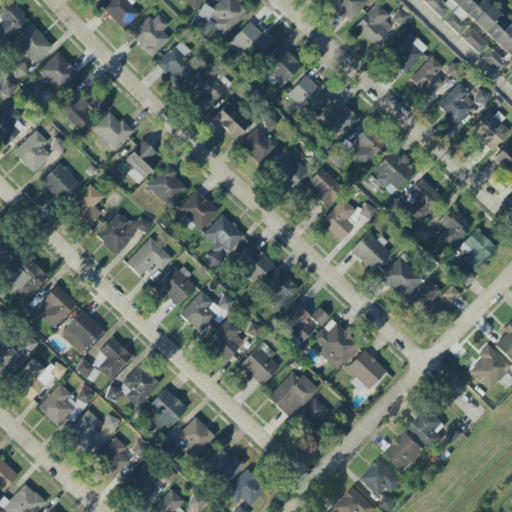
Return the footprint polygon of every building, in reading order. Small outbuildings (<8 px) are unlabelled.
[(27,20),(9,0),(0,8),(0,19),(1,21),(0,21),(0,41),(2,44),(27,20)] [(140,14),(127,0),(109,0),(101,8),(122,31),(140,14)] [(183,0),(194,11),(204,0),(183,0)] [(219,0),(211,9),(203,4),(197,16),(207,22),(201,31),(206,36),(211,27),(225,35),(244,16),(246,12),(234,0),(219,0)] [(330,0),(329,1),(347,17),(361,0),(330,0)] [(511,24),(485,0),(446,0),(443,4),(438,0),(423,0),(422,2),(440,18),(448,10),(451,13),(443,22),(458,35),(470,22),(511,60),(511,24)] [(391,28),(384,21),(389,16),(376,3),(353,27),(373,47),(391,28)] [(391,20),(402,26),(407,16),(397,10),(391,20)] [(131,36),(151,57),(170,40),(161,31),(167,26),(155,13),(131,36)] [(230,41),(252,62),(273,40),(263,30),(260,32),(248,21),(230,41)] [(32,65),(52,47),(30,24),(11,43),(32,65)] [(460,38),(478,55),(487,45),(469,29),(460,38)] [(403,73),(427,51),(408,30),(384,53),(403,73)] [(194,69),(184,58),(190,52),(180,41),(155,64),(175,86),(194,69)] [(262,65),(283,85),(301,66),(280,47),(262,65)] [(499,75),(508,65),(490,49),(481,58),(499,75)] [(37,71),(58,93),(78,75),(56,53),(37,71)] [(409,80),(429,99),(443,83),(435,75),(443,68),(431,56),(409,80)] [(187,84),(201,97),(194,104),(204,113),(231,84),(207,62),(187,84)] [(27,75),(25,63),(11,66),(13,78),(27,75)] [(445,74),(456,80),(462,68),(451,63),(445,74)] [(307,116),(328,96),(308,74),(287,94),(307,116)] [(0,93),(9,98),(15,86),(4,79),(0,86),(0,93)] [(458,84),(437,105),(455,124),(477,104),(458,84)] [(485,105),(488,93),(477,89),(473,102),(485,105)] [(78,130),(106,106),(96,95),(87,104),(75,91),(57,107),(78,130)] [(318,117),(340,137),(357,119),(335,99),(318,117)] [(211,119),(234,139),(248,124),(226,103),(211,119)] [(21,116),(9,104),(0,112),(0,141),(5,146),(24,128),(16,120),(21,116)] [(491,152),(508,130),(499,123),(501,121),(486,109),(468,134),(491,152)] [(113,151),(131,133),(109,111),(89,131),(105,147),(107,144),(113,151)] [(266,129),(278,124),(273,111),(260,116),(266,129)] [(257,164),(275,145),(256,127),(238,146),(257,164)] [(364,168),(385,146),(365,127),(350,144),(357,151),(352,157),(364,168)] [(42,148),(47,143),(35,131),(12,153),(32,173),(50,156),(42,148)] [(66,143),(54,138),(49,149),(61,154),(66,143)] [(137,184),(161,159),(141,141),(122,160),(131,169),(126,173),(137,184)] [(511,177),(511,150),(506,145),(492,160),(511,177)] [(291,187),(306,172),(285,150),(270,165),(291,187)] [(393,194),(413,172),(390,151),(370,173),(393,194)] [(61,203),(79,184),(57,163),(39,183),(61,203)] [(145,187),(168,208),(188,187),(164,166),(145,187)] [(325,208),(343,188),(320,168),(296,195),(306,204),(312,197),(325,208)] [(407,194),(415,200),(406,210),(418,222),(441,198),(421,179),(407,194)] [(100,213),(93,207),(102,197),(89,185),(68,208),(88,226),(100,213)] [(197,233),(217,212),(195,191),(176,209),(185,218),(183,220),(197,233)] [(337,240),(360,215),(342,199),(319,224),(337,240)] [(375,210),(364,203),(358,213),(368,220),(375,210)] [(444,229),(436,238),(449,250),(471,226),(450,208),(437,222),(444,229)] [(95,236),(114,255),(139,230),(142,233),(150,225),(141,216),(132,225),(118,212),(95,236)] [(243,236),(220,215),(201,235),(214,247),(203,259),(214,268),(224,256),(225,257),(243,236)] [(473,272),(495,248),(476,230),(453,254),(473,272)] [(349,251),(371,272),(389,253),(367,232),(349,251)] [(160,271),(171,259),(149,238),(124,264),(139,277),(152,264),(160,271)] [(0,240),(0,264),(3,268),(15,254),(0,240)] [(233,261),(256,282),(273,265),(250,243),(233,261)] [(26,301),(47,277),(24,256),(2,279),(26,301)] [(421,280),(398,257),(379,278),(402,300),(421,280)] [(195,287),(186,279),(188,277),(175,264),(153,288),(175,308),(195,287)] [(474,277),(463,267),(455,276),(466,286),(474,277)] [(298,289),(277,269),(263,284),(275,296),(268,304),(277,312),(298,289)] [(432,299),(440,292),(430,281),(409,299),(426,318),(438,307),(432,299)] [(76,304),(55,285),(37,304),(45,311),(40,317),(53,329),(76,304)] [(441,294),(450,304),(459,295),(450,286),(441,294)] [(215,305),(200,291),(178,314),(199,334),(222,309),(225,312),(233,304),(224,296),(215,305)] [(309,316),(295,303),(277,322),(301,344),(327,316),(317,308),(309,316)] [(81,355),(103,330),(81,310),(58,335),(81,355)] [(226,361),(243,342),(236,336),(240,331),(227,319),(206,343),(226,361)] [(493,346),(511,363),(511,362),(511,321),(511,320),(502,330),(506,333),(493,346)] [(323,350),(318,354),(335,370),(358,346),(334,324),(325,333),(321,330),(312,339),(323,350)] [(0,373),(1,374),(18,358),(0,337),(0,373)] [(21,346),(29,352),(36,344),(29,337),(21,346)] [(89,363),(109,381),(131,357),(112,339),(89,363)] [(259,388),(279,367),(270,358),(274,354),(261,342),(237,367),(259,388)] [(487,391),(510,368),(486,345),(477,355),(480,359),(468,372),(487,391)] [(353,379),(349,383),(362,394),(384,370),(362,350),(344,370),(353,379)] [(45,370),(32,358),(10,381),(30,401),(54,376),(57,379),(65,371),(54,360),(45,370)] [(94,381),(99,370),(80,361),(75,372),(94,381)] [(136,408),(159,383),(139,364),(116,389),(136,408)] [(317,389),(302,375),(298,379),(291,373),(266,399),(288,419),(317,389)] [(93,394),(86,387),(74,399),(59,385),(36,408),(59,430),(93,394)] [(166,431),(186,409),(164,389),(144,411),(166,431)] [(327,409),(311,399),(298,418),(314,428),(327,409)] [(437,433),(444,427),(428,409),(408,427),(430,451),(443,439),(437,433)] [(100,423),(87,411),(66,434),(80,447),(83,445),(88,450),(99,438),(92,432),(100,423)] [(102,426),(113,432),(119,421),(108,415),(102,426)] [(214,437),(194,418),(178,434),(187,442),(180,450),(192,460),(214,437)] [(425,451),(404,432),(383,454),(404,473),(425,451)] [(126,448),(114,437),(93,460),(113,479),(129,461),(121,454),(126,448)] [(148,448),(137,441),(130,452),(141,459),(148,448)] [(244,465),(233,455),(230,459),(218,447),(204,462),(226,484),(244,465)] [(0,490),(2,492),(17,476),(0,459),(0,490)] [(379,496),(385,489),(391,494),(402,481),(377,459),(360,480),(379,496)] [(141,504),(161,487),(142,466),(122,483),(141,504)] [(158,480),(170,485),(174,474),(163,469),(158,480)] [(235,503),(240,498),(249,507),(265,490),(244,471),(224,492),(235,503)] [(8,501),(4,498),(0,501),(0,511),(36,511),(45,504),(24,484),(8,501)] [(372,511),(376,509),(353,487),(333,508),(338,511),(372,511)] [(182,511),(178,508),(183,502),(170,489),(149,511),(182,511)] [(186,506),(197,511),(204,499),(193,494),(186,506)] [(395,500),(383,496),(379,507),(391,511),(395,500)]
